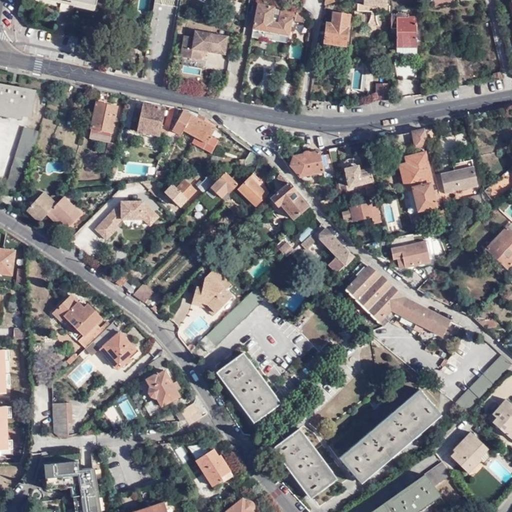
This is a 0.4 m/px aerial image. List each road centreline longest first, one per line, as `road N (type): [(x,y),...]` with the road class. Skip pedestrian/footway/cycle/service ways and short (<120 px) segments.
road 1 (residential): [(0,215),(155,325),(293,511)]
road 2 (residential): [(511,359),(468,323),(402,289),(338,234),(241,126),(234,108)]
road 3 (tertiary): [(0,56),(234,108)]
road 4 (tertiary): [(299,120),(370,123),(511,95)]
road 5 (residential): [(299,120),(317,21),(308,0)]
